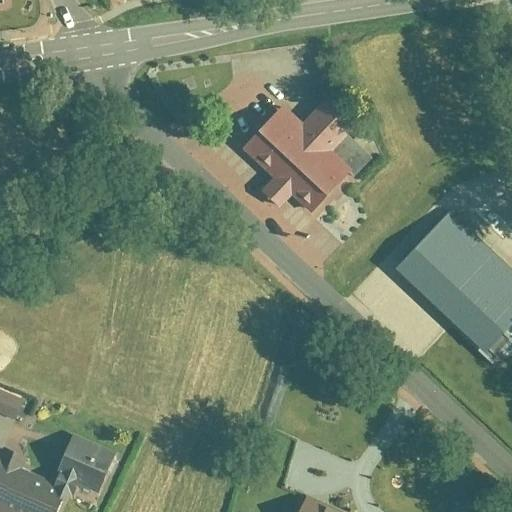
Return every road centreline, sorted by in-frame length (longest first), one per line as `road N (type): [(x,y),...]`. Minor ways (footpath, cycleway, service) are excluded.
road 1 (unclassified): [(511,475),(181,169)]
road 2 (tertiary): [(91,50),(423,0)]
road 3 (unknown): [(301,507),(215,454),(0,364)]
road 4 (residential): [(181,169),(0,243)]
road 5 (unknown): [(363,338),(301,507)]
road 6 (unclassified): [(181,169),(91,50)]
